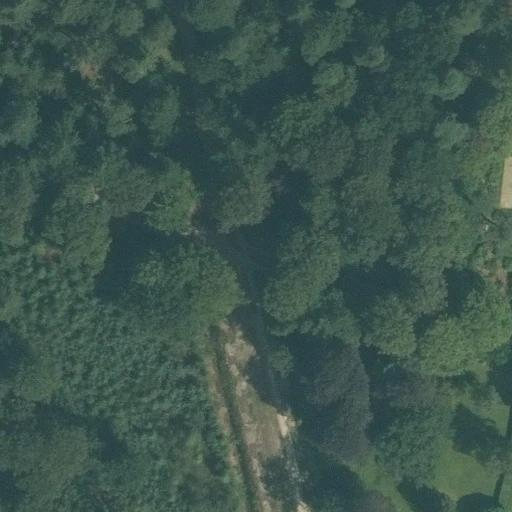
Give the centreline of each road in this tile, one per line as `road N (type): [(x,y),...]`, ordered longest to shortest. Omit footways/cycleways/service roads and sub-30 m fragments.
road 1 (track): [(0,152),(243,248),(511,331)]
road 2 (track): [(292,511),(231,243),(161,0)]
